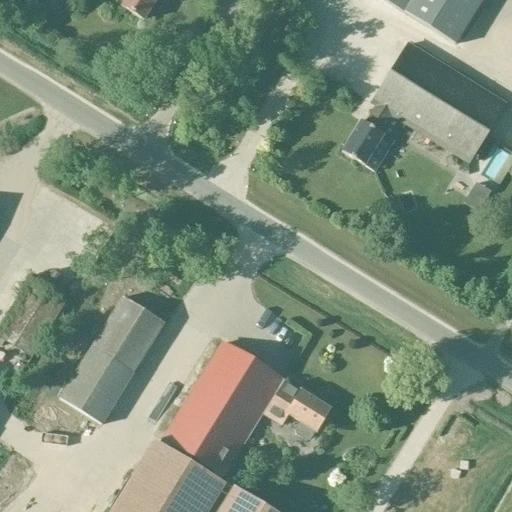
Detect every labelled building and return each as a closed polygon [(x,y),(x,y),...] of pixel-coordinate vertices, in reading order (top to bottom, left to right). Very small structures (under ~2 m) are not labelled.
[(125,0),(120,9),(142,23),(156,0),(125,0)] [(511,0),(378,0),(453,47),(482,0),(511,0)] [(287,37),(292,27),(286,24),(281,33),(287,37)] [(359,124),(340,155),(373,175),(392,144),(378,135),(389,118),(467,166),(503,107),(406,47),(370,106),(374,109),(363,126),(359,124)] [(0,343),(30,362),(66,304),(29,282),(0,329),(0,343)] [(121,300),(58,402),(99,428),(162,326),(121,300)] [(298,393),(297,394),(280,383),(280,382),(221,346),(159,447),(156,446),(114,511),(201,511),(218,484),(260,416),(279,428),(286,417),(298,424),(293,432),(294,437),(304,442),(308,442),(313,434),(315,435),(329,412),(298,393)] [(231,492),(218,484),(201,511),(268,511),(232,490),(231,492)]
